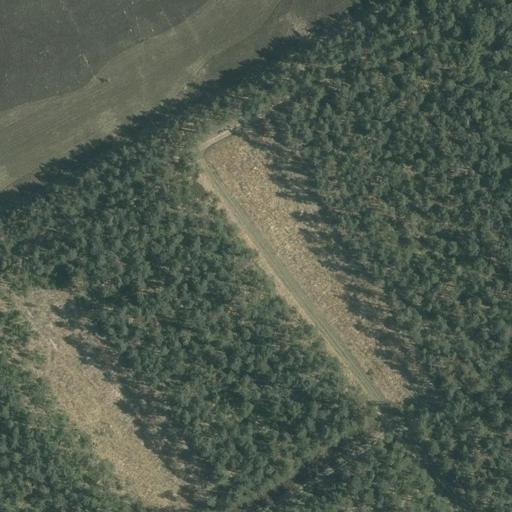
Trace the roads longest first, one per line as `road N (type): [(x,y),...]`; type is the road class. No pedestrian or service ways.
road 1 (track): [(0,258),(477,0)]
road 2 (track): [(466,511),(205,170),(203,146)]
road 3 (track): [(255,511),(511,354)]
